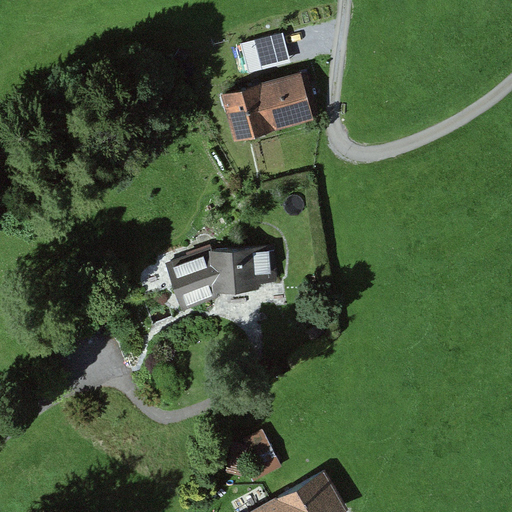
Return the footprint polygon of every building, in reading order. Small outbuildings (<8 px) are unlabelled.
[(244,39),(251,70),(292,60),(285,29),(244,39)] [(305,66),(224,88),(236,132),(317,110),(305,66)] [(167,261),(182,305),(223,289),(279,286),(276,242),(212,246),(167,261)] [(226,445),(239,470),(248,466),(256,482),(286,466),(265,425),(226,445)] [(320,465),(243,511),(343,511),(348,510),(320,465)]
